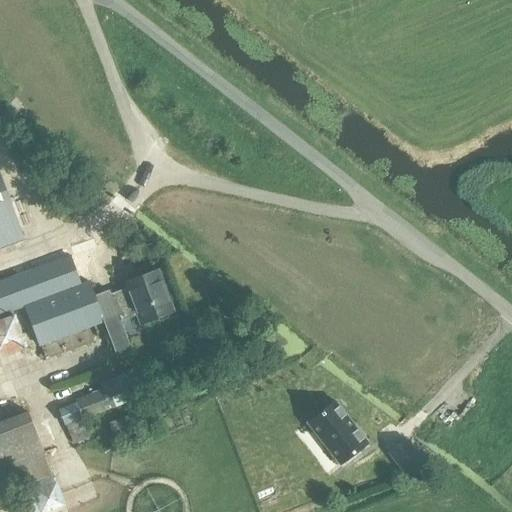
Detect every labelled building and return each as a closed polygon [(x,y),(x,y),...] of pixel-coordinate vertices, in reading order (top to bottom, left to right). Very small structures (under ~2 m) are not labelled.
[(0,247),(22,239),(0,179),(0,247)] [(71,259),(0,284),(0,316),(10,313),(25,307),(39,346),(102,323),(103,322),(117,359),(132,353),(120,321),(136,315),(140,323),(153,318),(159,321),(166,318),(168,313),(172,311),(156,270),(124,282),(126,288),(109,294),(108,290),(93,296),(88,282),(80,284),(71,259)] [(83,424),(81,420),(114,408),(142,397),(133,370),(98,383),(100,389),(74,399),(74,403),(59,409),(72,444),(88,438),(83,424)] [(339,464),(366,443),(334,401),(307,423),(339,464)] [(0,496),(17,490),(52,477),(27,411),(0,420),(0,496)] [(409,478),(425,465),(404,439),(388,452),(409,478)] [(286,475),(275,479),(281,493),(292,489),(286,475)] [(254,488),(263,511),(276,511),(300,502),(295,489),(280,495),(274,480),(254,488)] [(55,481),(30,489),(37,511),(44,511),(64,506),(55,481)]
